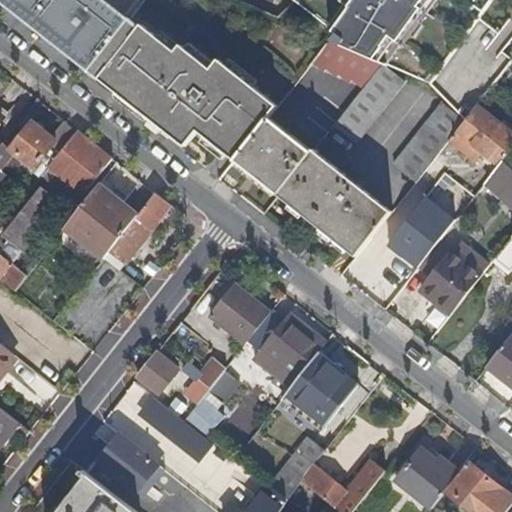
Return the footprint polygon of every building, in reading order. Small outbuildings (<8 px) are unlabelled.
[(95,65),(12,0),(2,0),(91,70),(95,65)] [(12,0),(95,65),(131,19),(146,0),(12,0)] [(329,28),(336,33),(330,41),(380,62),(397,40),(404,45),(428,12),(426,10),(432,0),(342,0),(346,4),(329,28)] [(505,25),(485,11),(431,84),(466,119),(476,107),(495,83),(511,61),(511,45),(498,35),(505,25)] [(229,154),(236,161),(270,118),(279,106),(255,87),(226,64),(220,59),(217,63),(212,69),(186,48),(182,45),(181,45),(177,51),(158,36),(143,24),(141,27),(131,19),(95,65),(91,70),(90,70),(119,93),(131,102),(173,136),(187,147),(199,131),(207,137),(229,154)] [(162,30),(158,36),(177,51),(181,45),(162,30)] [(353,79),(363,87),(381,65),(383,63),(380,62),(330,41),(313,62),(324,71),(327,68),(338,76),(340,74),(351,82),(353,79)] [(191,43),(186,48),(212,69),(217,63),(191,43)] [(230,58),(226,64),(255,87),(259,81),(230,58)] [(404,82),(381,65),(363,87),(334,125),(356,142),(404,82)] [(394,164),(416,182),(456,132),(466,119),(444,102),(394,164)] [(511,149),(511,135),(476,107),(466,119),(456,132),(499,166),(504,160),(511,149)] [(312,152),(270,118),(236,161),(279,194),(312,152)] [(54,136),(66,146),(78,130),(66,121),(54,136)] [(11,150),(3,143),(0,146),(0,181),(6,174),(1,170),(5,166),(12,172),(22,159),(34,168),(56,141),(33,122),(11,150)] [(83,195),(112,158),(78,130),(66,146),(49,167),(83,195)] [(229,154),(207,137),(202,143),(224,160),(229,154)] [(279,194),(357,256),(368,243),(393,211),(315,149),(312,152),(279,194)] [(511,168),(504,160),(499,166),(487,182),(511,205),(511,168)] [(64,227),(103,258),(104,258),(137,216),(99,184),(64,227)] [(10,239),(23,250),(24,250),(62,203),(42,187),(4,235),(10,239)] [(120,270),(172,205),(156,192),(137,216),(104,258),(120,270)] [(511,237),(495,260),(511,273),(511,272),(511,237)] [(0,253),(13,263),(23,250),(10,239),(4,246),(0,242),(0,253)] [(380,253),(368,243),(357,256),(354,260),(366,270),(380,253)] [(421,288),(453,313),(482,275),(451,250),(450,252),(439,243),(419,267),(431,276),(421,288)] [(13,263),(0,253),(0,278),(14,289),(26,275),(13,263)] [(366,270),(354,260),(344,272),(357,282),(366,270)] [(210,315),(246,344),(254,334),(271,312),(235,283),(210,315)] [(284,320),(272,311),(271,312),(254,334),(266,344),(255,358),(276,374),(280,370),(296,383),(318,354),(327,342),(290,312),(284,320)] [(511,334),(487,366),(511,385),(511,334)] [(0,378),(18,356),(0,341),(0,378)] [(179,369),(158,352),(138,377),(159,393),(179,369)] [(357,385),(318,354),(296,383),(286,395),(325,425),(357,385)] [(195,378),(201,383),(197,388),(206,395),(223,373),(208,361),(195,378)] [(189,405),(194,409),(203,399),(206,395),(197,388),(190,397),(193,400),(189,405)] [(155,396),(141,413),(199,458),(213,442),(206,437),(186,420),(155,396)] [(223,415),(203,399),(194,409),(186,420),(206,437),(223,415)] [(0,441),(5,445),(15,432),(25,440),(31,432),(22,424),(0,406),(0,441)] [(99,461),(113,472),(137,491),(159,464),(120,434),(99,461)] [(309,435),(269,486),(284,498),(287,500),(300,480),(313,464),(325,448),(309,435)] [(253,448),(243,461),(259,473),(269,461),(253,448)] [(395,480),(430,508),(444,492),(460,472),(444,459),(440,463),(422,448),(395,480)] [(346,491),(313,464),(300,480),(341,511),(350,511),(385,469),(372,459),(346,491)] [(504,511),(511,503),(511,496),(468,462),(460,472),(444,492),(469,511),(504,511)] [(60,511),(139,511),(103,484),(89,473),(85,470),(84,471),(82,474),(86,478),(60,511)] [(273,511),(284,498),(269,486),(268,485),(244,511),(239,511),(229,503),(222,511),(273,511)]
